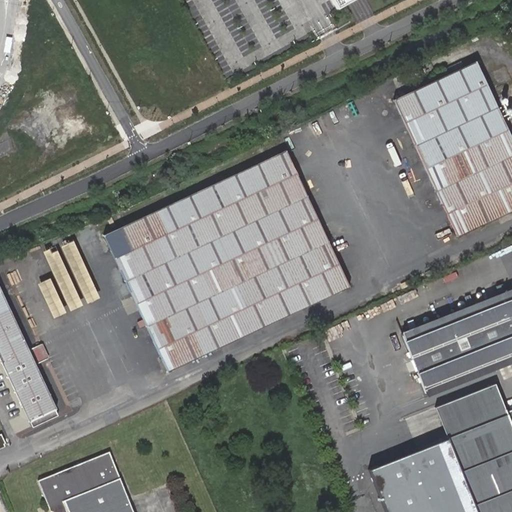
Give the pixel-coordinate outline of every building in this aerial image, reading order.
[(330,0),(336,9),(352,0),(330,0)] [(511,130),(479,62),(397,102),(462,236),(511,212),(511,130)] [(284,150),(104,237),(169,372),(349,286),(284,150)] [(70,241),(60,246),(86,302),(96,297),(70,241)] [(52,246),(41,250),(67,307),(78,302),(52,246)] [(48,279),(37,284),(52,316),(63,311),(48,279)] [(0,291),(0,363),(27,421),(29,420),(32,427),(57,415),(54,408),(56,408),(34,364),(28,349),(0,291)] [(511,291),(402,334),(425,393),(511,359),(511,291)] [(42,343),(28,349),(34,364),(48,358),(42,343)] [(511,511),(511,406),(507,408),(496,381),(453,398),(465,428),(448,435),(368,467),(381,501),(388,499),(393,511),(511,511)] [(453,398),(436,405),(448,435),(465,428),(453,398)] [(69,511),(134,511),(112,454),(40,482),(50,508),(58,505),(69,511)]
